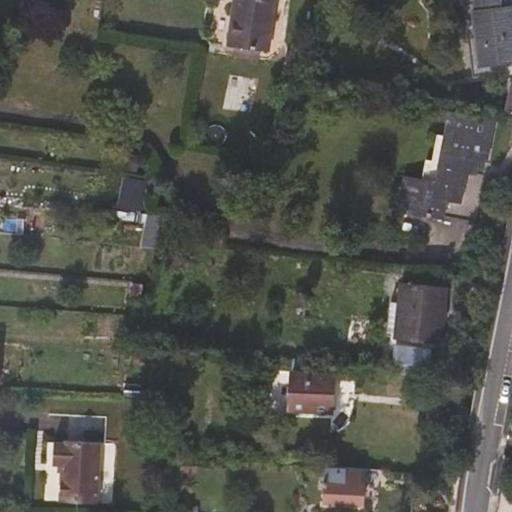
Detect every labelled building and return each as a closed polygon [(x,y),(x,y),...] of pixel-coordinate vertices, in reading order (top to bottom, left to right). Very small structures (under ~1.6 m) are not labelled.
[(511,16),(510,1),(499,2),(499,0),(461,0),(463,8),(471,7),(480,77),(511,72),(511,16)] [(267,60),(275,9),(234,3),(226,54),(249,58),(249,61),(259,62),(259,60),(267,60)] [(250,112),(257,79),(229,74),(223,107),(250,112)] [(485,172),(492,129),(448,121),(433,192),(407,188),(400,223),(473,236),(482,187),(474,185),(477,170),(485,172)] [(126,211),(139,214),(145,181),(132,178),(126,211)] [(437,354),(445,299),(400,293),(393,348),(437,354)] [(311,385),(312,370),(292,369),(291,384),(290,384),(287,420),(329,422),(331,387),(311,385)] [(390,387),(410,387),(432,389),(433,377),(391,375),(390,387)] [(116,492),(118,433),(64,429),(64,432),(51,432),(48,488),(116,492)] [(358,480),(351,479),(325,478),(322,511),(360,511),(362,495),(357,495),(358,480)]
